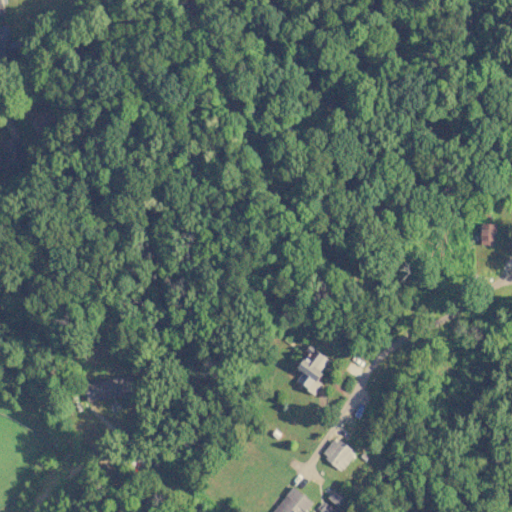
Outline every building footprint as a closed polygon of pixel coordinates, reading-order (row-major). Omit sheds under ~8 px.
[(0,59),(17,55),(9,22),(0,24),(0,59)] [(38,135),(62,117),(51,103),(28,121),(38,135)] [(0,142),(0,146),(3,155),(0,156),(0,174),(29,165),(20,136),(0,142)] [(495,223),(480,223),(479,244),(495,245),(495,223)] [(328,358),(309,346),(297,367),(308,374),(301,386),(314,394),(321,383),(315,379),(328,358)] [(84,382),(87,401),(135,395),(132,376),(84,382)] [(320,454),(340,470),(353,453),(334,437),(320,454)] [(270,511),(302,511),(311,501),(292,485),(270,511)] [(316,509),(319,511),(340,511),(348,501),(332,489),(327,497),(336,504),(333,509),(322,501),(316,509)]
